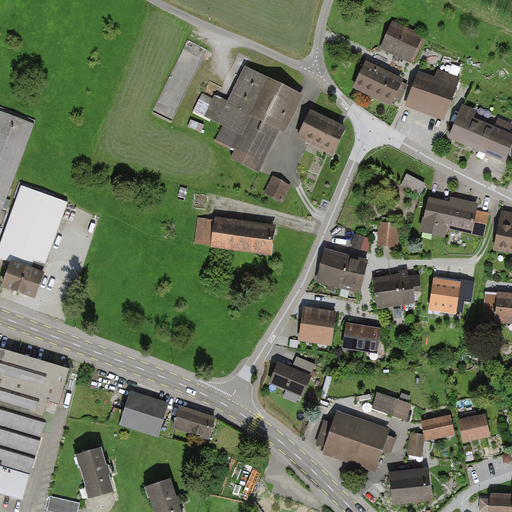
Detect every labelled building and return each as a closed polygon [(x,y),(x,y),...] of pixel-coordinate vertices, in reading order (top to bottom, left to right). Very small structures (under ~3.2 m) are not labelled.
[(396,22),(385,49),(418,63),(430,36),(396,22)] [(408,80),(372,64),(360,91),(396,107),(408,80)] [(257,170),(278,128),(282,130),(300,94),(246,68),(229,101),(216,95),(215,98),(204,93),(194,112),(224,127),(218,140),(240,151),(235,160),(257,170)] [(440,77),(423,72),(411,108),(451,121),(465,79),(442,71),(440,77)] [(511,124),(465,108),(454,140),(511,160),(511,124)] [(0,225),(1,226),(40,124),(0,109),(0,225)] [(345,131),(311,114),(299,136),(333,154),(345,131)] [(411,174),(404,187),(423,197),(430,184),(411,174)] [(275,177),(267,193),(286,202),(294,186),(275,177)] [(71,203),(25,187),(0,256),(0,258),(17,264),(8,288),(41,300),(51,274),(46,272),(71,203)] [(447,228),(483,237),(489,214),(477,211),(478,204),(451,197),(449,202),(428,197),(420,231),(445,237),(447,228)] [(511,213),(502,211),(494,250),(511,253),(511,213)] [(276,226),(216,218),(212,247),(272,256),(276,226)] [(380,223),(378,245),(389,246),(398,247),(399,224),(380,223)] [(349,255),(326,249),(318,281),(359,292),(368,260),(366,260),(372,238),(355,234),(349,255)] [(400,274),(374,278),(378,309),(417,304),(415,293),(422,292),(419,275),(408,276),(407,270),(399,271),(400,274)] [(448,280),(435,278),(430,311),(457,315),(457,312),(463,313),(465,302),(473,303),(476,282),(468,280),(461,279),(461,282),(448,280)] [(511,294),(487,292),(485,314),(501,315),(500,324),(511,324),(511,294)] [(299,340),(331,345),(336,312),(304,307),(300,331),(299,340)] [(381,329),(346,323),(343,348),(378,353),(381,329)] [(298,348),(299,341),(291,340),(290,347),(298,348)] [(0,347),(0,493),(23,500),(46,421),(43,420),(48,402),(60,405),(71,368),(0,347)] [(292,368),(277,362),(269,383),(304,396),(316,365),(296,358),(294,363),(292,368)] [(354,381),(342,379),(339,403),(351,405),(354,381)] [(131,389),(120,423),(158,435),(169,401),(131,389)] [(381,393),(375,409),(423,427),(429,410),(381,393)] [(216,416),(180,405),(173,426),(209,438),(216,416)] [(337,422),(326,418),(317,444),(329,448),(326,456),(380,474),(389,450),(395,452),(399,440),(393,438),(396,429),(341,410),(337,422)] [(483,419),(463,424),(467,441),(487,437),(483,419)] [(414,434),(410,456),(424,458),(428,437),(414,434)] [(101,447),(76,455),(89,499),(114,492),(101,447)] [(429,475),(392,478),(394,504),(431,501),(429,475)] [(181,511),(171,479),(146,486),(154,511),(181,511)] [(44,491),(41,508),(46,509),(49,492),(44,491)] [(490,511),(511,511),(511,493),(491,492),(491,499),(482,498),(481,511),(490,511)] [(79,504),(51,497),(48,511),(50,511),(77,511),(79,507),(79,504)]
